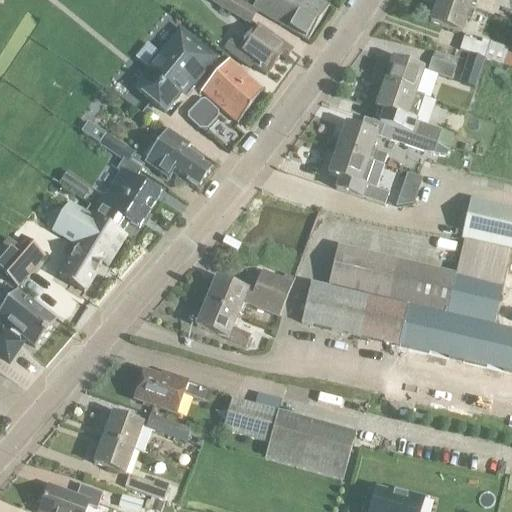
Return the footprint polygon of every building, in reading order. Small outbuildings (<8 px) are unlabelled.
[(250,26),(258,14),(233,0),(206,0),(250,26)] [(258,0),(252,11),(258,14),(308,44),(329,9),(314,0),(258,0)] [(474,12),(441,0),(438,0),(430,24),(462,35),(466,21),(471,23),(474,12)] [(441,0),(474,12),(478,1),(475,0),(441,0)] [(252,67),(267,78),(280,60),(285,63),(292,53),(259,28),(242,51),(232,43),(226,52),(250,70),(252,67)] [(139,93),(172,118),(187,99),(190,102),(221,61),(182,31),(152,70),(155,72),(139,93)] [(464,40),(460,52),(511,70),(511,57),(507,56),(509,51),(483,42),(481,46),(464,40)] [(484,61),(470,56),(463,76),(478,81),(484,61)] [(456,69),(432,60),(428,73),(452,82),(456,69)] [(386,70),(381,84),(416,96),(424,72),(394,61),(390,71),(386,70)] [(231,63),(204,93),(239,126),(264,93),(231,63)] [(425,99),(416,96),(381,84),(376,100),(380,101),(377,110),(384,113),(380,126),(385,127),(410,135),(437,144),(441,132),(416,123),(425,99)] [(188,119),(200,131),(207,131),(219,119),(219,114),(206,101),(201,102),(189,115),(188,119)] [(98,146),(122,162),(123,161),(124,162),(140,173),(144,168),(138,164),(139,161),(133,157),(134,155),(91,126),(84,136),(99,146),(98,146)] [(339,140),(335,150),(374,164),(377,154),(373,152),(378,138),(346,127),(341,141),(339,140)] [(437,144),(410,135),(385,127),(381,140),(406,148),(423,153),(433,155),(437,144)] [(171,175),(187,153),(190,148),(168,132),(145,164),(168,180),(171,175)] [(92,142),(86,152),(91,156),(98,146),(92,142)] [(469,148),(462,146),(460,152),(466,154),(469,148)] [(370,175),(374,164),(335,150),(331,161),(334,162),(329,177),(339,180),(335,190),(385,207),(388,196),(365,189),(370,175)] [(187,153),(171,175),(196,192),(211,170),(187,153)] [(103,198),(92,218),(91,218),(121,236),(129,224),(140,230),(160,196),(135,181),(140,173),(124,162),(119,171),(122,173),(106,199),(103,198)] [(400,198),(396,208),(413,206),(414,202),(400,198)] [(463,241),(465,241),(511,252),(511,210),(471,201),(463,241)] [(73,246),(72,247),(76,250),(59,279),(83,295),(101,266),(106,268),(124,238),(121,236),(91,218),(92,218),(69,203),(50,233),(73,246)] [(257,253),(267,242),(299,250),(307,218),(266,207),(239,237),(257,253)] [(20,239),(15,246),(8,253),(0,262),(0,273),(17,289),(44,259),(20,239)] [(511,252),(465,241),(457,277),(338,249),(328,290),(311,286),(302,325),(511,375),(511,333),(495,329),(511,252)] [(217,279),(207,303),(238,317),(244,304),(280,319),(293,286),(264,273),(257,290),(249,286),(247,292),(217,279)] [(20,338),(34,349),(37,346),(50,330),(55,324),(16,292),(0,312),(0,321),(12,332),(20,338)] [(238,317),(207,303),(197,327),(247,348),(251,337),(233,329),(238,317)] [(20,338),(12,332),(8,339),(2,335),(1,335),(0,334),(0,360),(7,365),(20,347),(15,344),(20,338)] [(173,401),(181,403),(183,396),(203,403),(207,391),(187,384),(173,379),(171,385),(144,375),(135,402),(169,413),(173,401)] [(232,401),(224,432),(271,444),(279,413),(232,401)] [(279,413),(271,444),(267,460),(344,480),(356,434),(279,413)] [(112,416),(103,441),(134,452),(143,428),(112,416)] [(193,432),(153,417),(148,430),(188,445),(193,432)] [(134,452),(103,441),(94,466),(125,477),(134,452)] [(172,487),(157,481),(155,486),(131,477),(126,490),(166,504),(172,487)] [(40,511),(85,511),(88,508),(97,511),(103,496),(76,485),(71,497),(49,488),(40,511)] [(421,511),(425,499),(396,491),(395,495),(378,490),(377,492),(374,491),(371,503),(374,504),(371,511),(421,511)] [(122,498),(119,510),(125,511),(141,511),(144,504),(122,498)] [(149,504),(146,511),(149,511),(160,511),(163,505),(152,501),(151,504),(149,504)]
